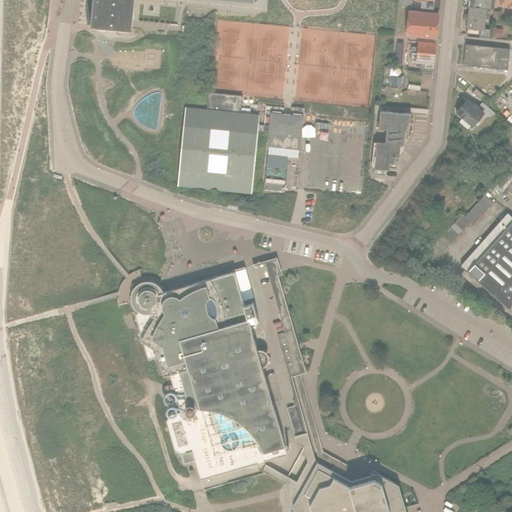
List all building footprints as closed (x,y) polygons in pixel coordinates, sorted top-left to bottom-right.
[(93,0),(91,24),(121,27),(132,29),(133,19),(134,0),(222,0),(254,3),(257,0),(93,0)] [(407,0),(407,6),(441,10),(441,0),(407,0)] [(466,0),(464,33),(481,34),(481,37),(494,38),(495,28),(488,27),(489,11),(495,12),(495,0),(466,0)] [(511,0),(501,0),(501,6),(504,7),(504,8),(511,8),(511,0)] [(439,39),(441,14),(409,11),(407,36),(439,39)] [(434,71),(436,43),(411,41),(409,62),(420,63),(419,70),(434,71)] [(403,65),(405,43),(396,42),(394,64),(403,65)] [(492,66),(492,68),(507,69),(508,49),(466,45),(464,64),(492,66)] [(423,73),(422,87),(432,88),(433,78),(427,77),(427,74),(423,73)] [(392,85),(402,86),(403,76),(393,75),(392,85)] [(176,186),(251,195),(260,113),(241,111),(243,96),(208,92),(206,107),(185,105),(176,186)] [(487,112),(470,97),(458,112),(475,126),(487,112)] [(410,114),(379,111),(374,168),(388,169),(389,162),(393,162),(394,156),(398,157),(399,145),(403,146),(404,133),(408,133),(410,114)] [(295,114),(269,112),(266,152),(299,155),(303,115),(295,114)] [(504,192),(511,180),(511,173),(504,169),(493,185),(504,192)] [(485,193),(465,216),(472,222),(475,224),(495,201),(485,193)] [(426,254),(437,263),(472,222),(465,216),(461,213),(426,254)] [(464,267),(510,215),(507,213),(462,265),(464,267)] [(511,217),(510,215),(464,267),(475,277),(487,288),(511,309),(511,217)] [(279,332),(291,376),(296,375),(302,373),(305,372),(308,371),(280,274),(283,274),(278,257),(274,258),(266,260),(286,330),(279,332)] [(289,456),(236,270),(165,290),(163,286),(160,282),(154,279),(145,279),(144,277),(141,268),(130,272),(123,282),(119,289),(119,296),(121,305),(129,302),(135,311),(149,360),(160,357),(166,376),(170,375),(175,391),(181,411),(171,415),(168,421),(176,452),(184,456),(187,465),(197,462),(202,480),(289,456)] [(302,373),(296,375),(319,453),(320,455),(337,465),(335,468),(345,473),(350,465),(325,451),(324,448),(302,373)] [(288,407),(297,435),(310,431),(300,399),(295,400),(297,404),(288,407)] [(288,484),(294,506),(317,464),(320,459),(318,454),(310,431),(297,435),(299,443),(305,446),(307,452),(310,461),(299,481),(292,477),(290,476),(268,464),(264,470),(288,484)] [(409,511),(401,486),(379,475),(365,476),(357,480),(345,473),(335,468),(322,460),(320,459),(317,464),(294,506),(296,511),(409,511)]
